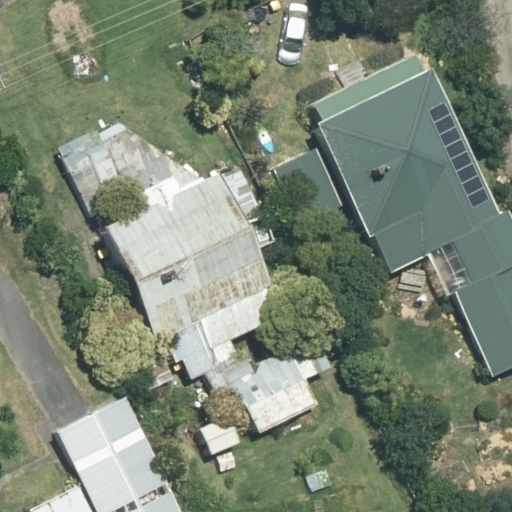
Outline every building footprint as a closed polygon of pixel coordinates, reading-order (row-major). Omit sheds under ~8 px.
[(483,205),(406,46),(301,98),(385,266),(461,229),(456,217),(483,205)] [(224,334),(273,309),(207,166),(95,219),(150,335),(159,330),(170,355),(177,352),(187,371),(200,365),(220,407),(235,399),(251,431),(311,401),(298,374),(323,363),(309,333),(246,364),(238,347),(231,350),(224,334)] [(370,284),(341,238),(315,255),(344,300),(370,284)] [(511,271),(489,282),(511,332),(511,271)] [(177,511),(118,393),(52,425),(95,511),(177,511)] [(85,511),(69,480),(22,504),(25,511),(85,511)]
